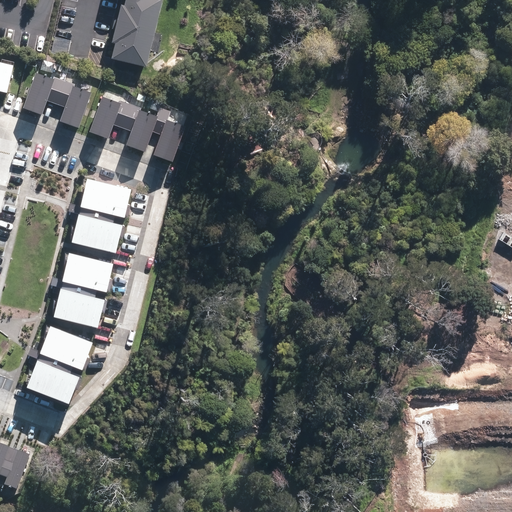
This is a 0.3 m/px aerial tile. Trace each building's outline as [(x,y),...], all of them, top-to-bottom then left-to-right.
[(127,0),(126,6),(122,5),(113,43),(116,44),(112,60),(147,68),(151,51),(159,53),(163,34),(156,32),(164,0),(127,0)] [(0,66),(0,97),(2,97),(8,68),(0,66)] [(33,67),(21,106),(42,113),(55,74),(33,67)] [(73,80),(59,118),(78,126),(93,88),(73,80)] [(102,97),(90,133),(109,139),(114,125),(123,128),(132,104),(120,100),(119,103),(102,97)] [(131,131),(126,145),(145,152),(152,132),(158,116),(140,110),(141,107),(132,104),(123,128),(131,131)] [(160,135),(153,155),(173,162),(186,127),(168,120),(171,111),(161,108),(158,116),(152,132),(160,135)] [(129,187),(86,177),(81,202),(124,211),(129,187)] [(511,231),(511,209),(492,207),(475,329),(498,332),(511,231)] [(77,211),(71,236),(114,246),(120,222),(77,211)] [(66,249),(60,273),(103,283),(109,259),(66,249)] [(61,285),(55,310),(98,320),(104,295),(61,285)] [(92,337),(51,323),(42,347),(83,361),(92,337)] [(78,373),(37,358),(28,382),(70,397),(78,373)] [(33,454),(0,441),(0,480),(19,488),(33,454)]
